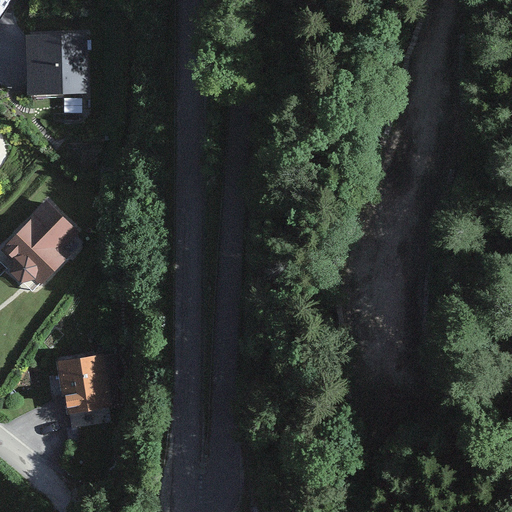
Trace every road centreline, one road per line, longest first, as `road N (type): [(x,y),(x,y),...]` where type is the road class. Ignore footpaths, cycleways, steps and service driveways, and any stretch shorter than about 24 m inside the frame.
road 1 (unclassified): [(264,0),(225,488),(212,502),(184,504)]
road 2 (residential): [(189,0),(184,504)]
